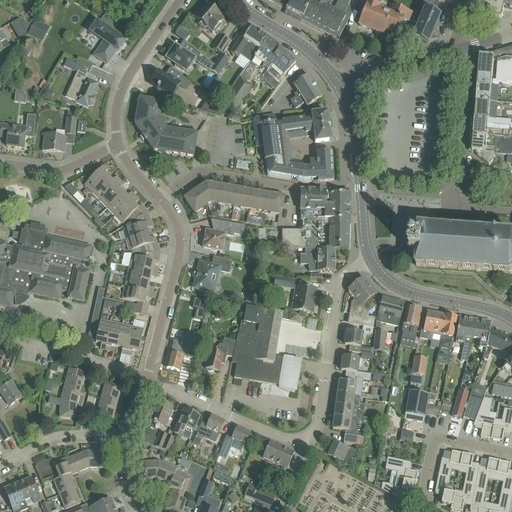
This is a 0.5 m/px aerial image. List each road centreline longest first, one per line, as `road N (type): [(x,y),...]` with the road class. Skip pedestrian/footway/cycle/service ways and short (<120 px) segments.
road 1 (residential): [(300,438),(317,421),(337,288),(369,257)]
road 2 (residential): [(161,202),(176,218),(182,245),(145,379)]
road 3 (secondary): [(369,257),(355,131),(338,88)]
road 4 (residential): [(300,438),(145,379)]
road 5 (residential): [(117,145),(129,75),(179,0)]
road 6 (residential): [(145,379),(0,333)]
road 7 (secondary): [(502,314),(402,290),(369,257)]
road 8 (residential): [(161,202),(203,172),(290,187)]
road 9 (secondary): [(338,88),(312,53),(233,0)]
road 10 (residential): [(0,465),(52,438),(127,436)]
road 11 (tertiary): [(338,88),(457,49)]
road 12 (residential): [(0,164),(68,169),(117,145)]
